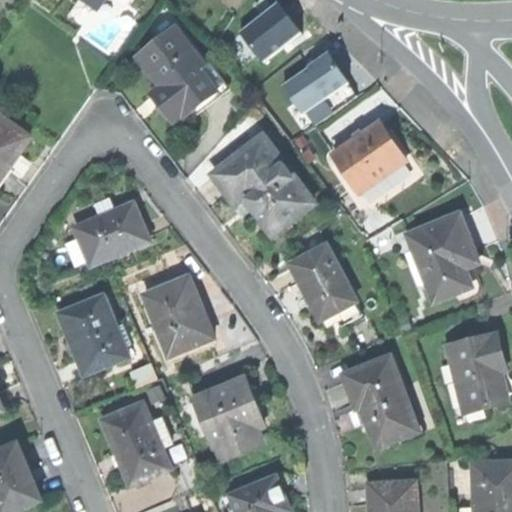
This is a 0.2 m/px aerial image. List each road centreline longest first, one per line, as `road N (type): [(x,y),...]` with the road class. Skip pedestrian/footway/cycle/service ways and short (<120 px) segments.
road 1 (residential): [(329,511),(320,434),(304,386),(244,286),(131,138),(110,129),(92,135),(0,260)]
road 2 (residential): [(0,281),(95,511)]
road 3 (unclassified): [(352,0),(490,148)]
road 4 (unclassified): [(473,24),(475,87),(490,148)]
